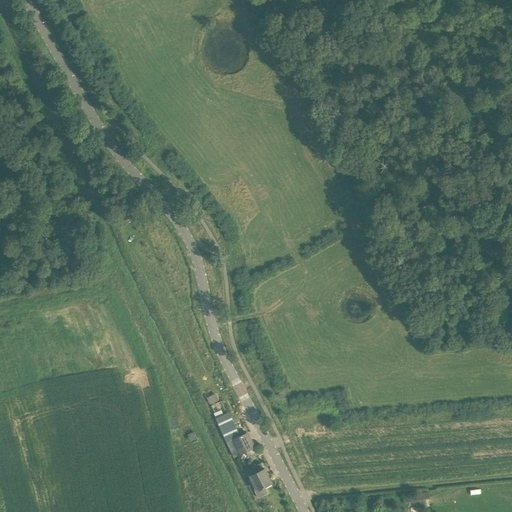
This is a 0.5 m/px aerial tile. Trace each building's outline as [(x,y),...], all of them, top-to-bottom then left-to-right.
[(216,394),(207,398),(210,404),(219,400),(216,394)] [(228,442),(238,437),(229,417),(218,422),(228,442)] [(228,442),(235,457),(246,452),(252,449),(254,448),(247,433),(238,437),(228,442)] [(255,453),(252,449),(246,452),(248,457),(255,453)] [(262,463),(246,471),(256,491),(255,491),(257,497),(267,493),(264,487),(271,483),(262,463)] [(428,492),(403,497),(404,505),(430,499),(428,492)]
